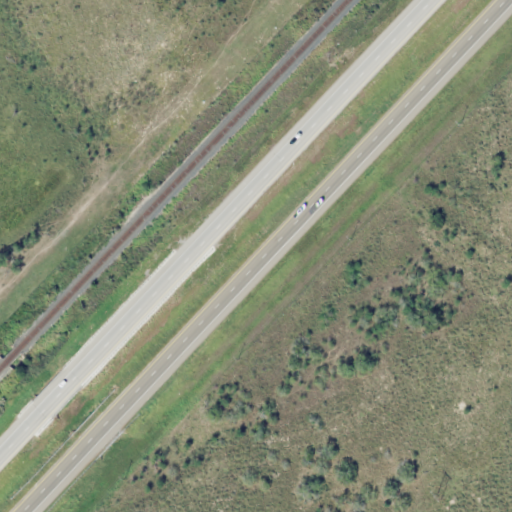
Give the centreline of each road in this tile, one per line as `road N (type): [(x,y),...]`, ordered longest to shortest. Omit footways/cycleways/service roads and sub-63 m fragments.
road 1 (trunk): [(24,511),(508,0)]
road 2 (trunk): [(435,0),(0,460)]
